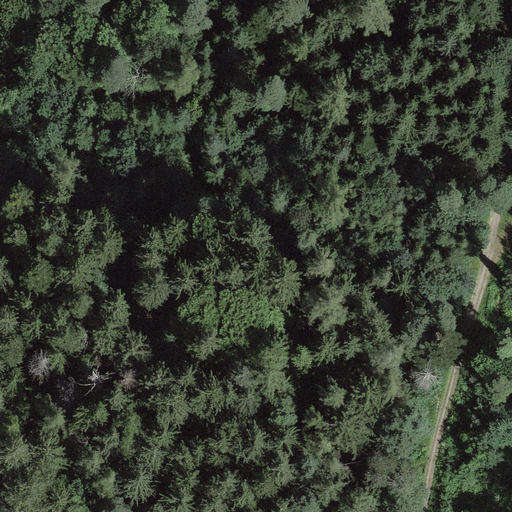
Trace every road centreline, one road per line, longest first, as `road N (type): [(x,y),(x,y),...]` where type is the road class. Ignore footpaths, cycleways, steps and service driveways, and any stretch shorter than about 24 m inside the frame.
road 1 (track): [(424,511),(462,328),(496,244)]
road 2 (track): [(511,118),(496,244),(511,228)]
